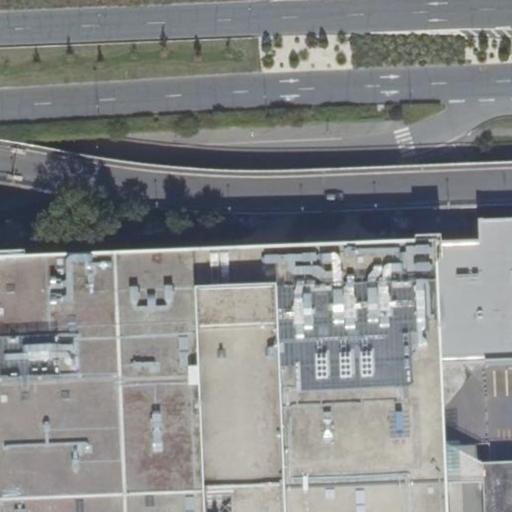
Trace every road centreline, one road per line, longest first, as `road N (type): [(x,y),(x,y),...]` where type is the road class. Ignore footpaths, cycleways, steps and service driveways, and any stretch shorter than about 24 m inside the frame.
road 1 (tertiary): [(0,196),(109,157),(400,143),(511,88)]
road 2 (secondary): [(0,108),(511,86)]
road 3 (secondary): [(509,7),(0,32)]
